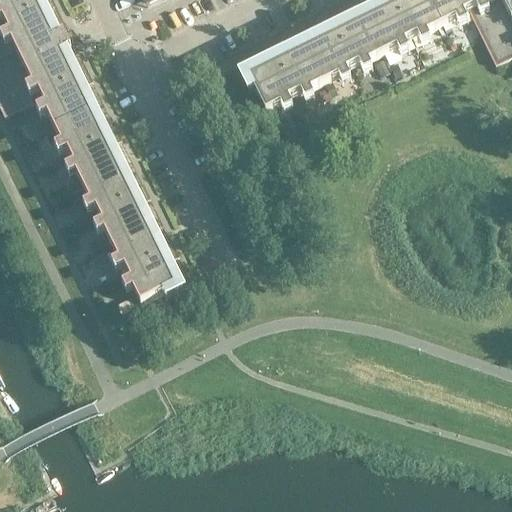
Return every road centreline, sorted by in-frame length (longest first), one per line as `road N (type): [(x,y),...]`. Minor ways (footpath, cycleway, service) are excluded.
road 1 (residential): [(217,257),(131,68)]
road 2 (residential): [(131,68),(275,0)]
